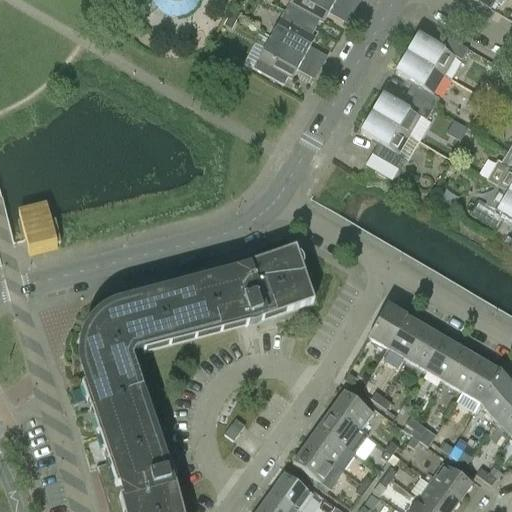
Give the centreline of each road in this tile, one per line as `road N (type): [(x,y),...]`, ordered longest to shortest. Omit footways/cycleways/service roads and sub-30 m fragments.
road 1 (residential): [(222,511),(317,383),(387,267)]
road 2 (residential): [(18,287),(215,236),(276,201)]
road 3 (residential): [(276,201),(394,0)]
road 4 (residential): [(81,511),(18,287)]
road 5 (residential): [(511,341),(387,267)]
road 6 (residential): [(387,267),(276,201)]
